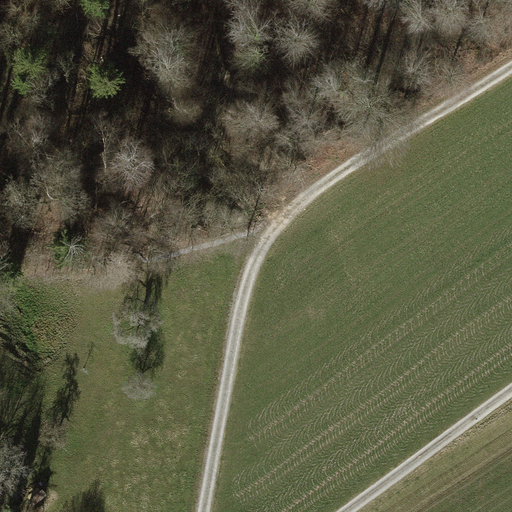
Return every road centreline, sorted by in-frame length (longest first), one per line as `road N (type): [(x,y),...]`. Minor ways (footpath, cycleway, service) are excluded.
road 1 (track): [(511,67),(318,188),(271,235),(247,285),(206,511)]
road 2 (track): [(354,511),(511,397)]
